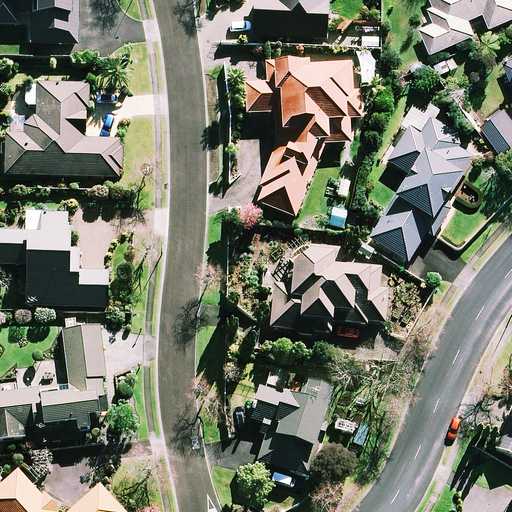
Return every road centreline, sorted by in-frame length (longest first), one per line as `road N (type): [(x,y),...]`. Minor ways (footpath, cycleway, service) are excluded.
road 1 (residential): [(173,0),(189,159),(176,351),(201,511)]
road 2 (residential): [(511,271),(457,354),(414,462),(384,511)]
